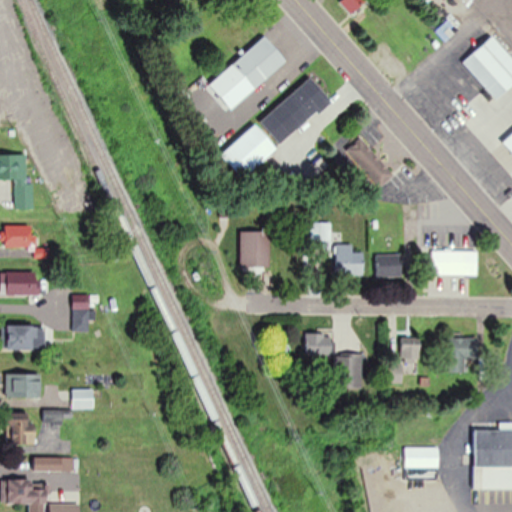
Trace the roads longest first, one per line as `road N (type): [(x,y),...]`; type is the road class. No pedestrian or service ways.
road 1 (secondary): [(511,245),(298,0)]
road 2 (residential): [(247,301),(511,305)]
